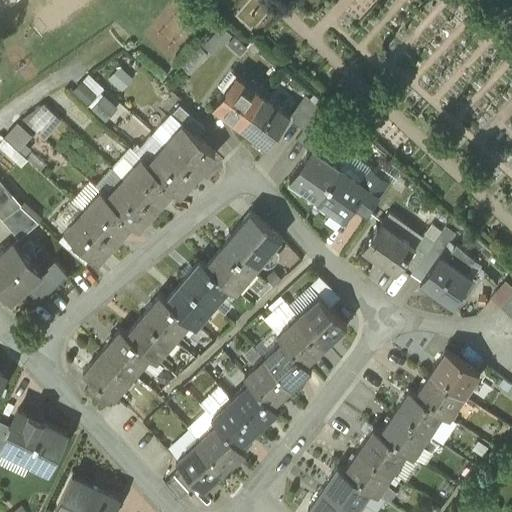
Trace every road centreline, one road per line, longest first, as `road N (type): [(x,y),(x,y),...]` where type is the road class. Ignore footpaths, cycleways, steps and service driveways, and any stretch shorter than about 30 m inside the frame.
road 1 (residential): [(30,354),(227,190),(261,191),(386,320)]
road 2 (residential): [(242,504),(386,320)]
road 3 (residential): [(174,511),(30,354)]
road 4 (residential): [(386,320),(511,341)]
